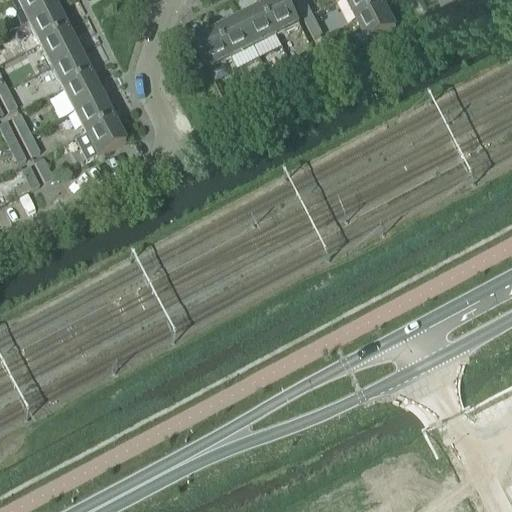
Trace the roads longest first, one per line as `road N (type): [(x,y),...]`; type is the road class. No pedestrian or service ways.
road 1 (residential): [(0,238),(163,157),(148,72),(170,0)]
road 2 (primary): [(407,326),(258,408),(186,462)]
road 3 (primary): [(186,462),(319,418),(427,368)]
